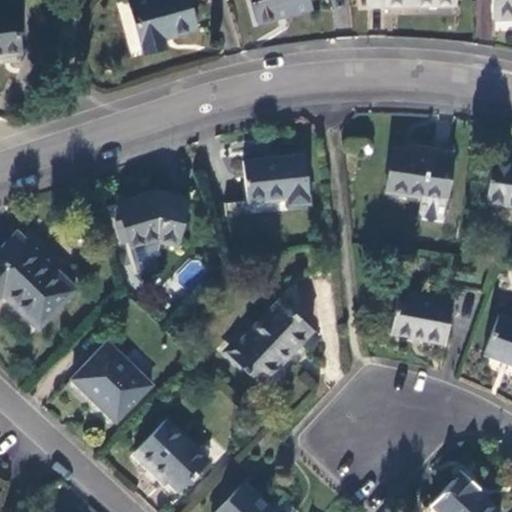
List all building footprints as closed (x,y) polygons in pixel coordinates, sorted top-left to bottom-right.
[(187,0),(128,0),(143,53),(165,47),(162,36),(195,27),(187,0)] [(308,0),(249,0),(255,20),(309,5),(308,0)] [(511,0),(490,0),(491,18),(511,17),(511,0)] [(0,54),(17,53),(12,5),(0,7),(0,54)] [(451,158),(392,149),(385,193),(420,198),(444,201),(451,158)] [(302,156),(239,163),(244,203),(283,197),(284,205),(307,202),(302,156)] [(511,162),(491,159),(484,202),(511,206),(511,162)] [(153,191),(115,203),(126,241),(157,232),(156,239),(176,244),(185,199),(153,191)] [(443,215),(444,201),(420,198),(417,213),(419,217),(438,219),(443,215)] [(155,247),(156,239),(157,232),(126,241),(130,254),(155,247)] [(73,287),(16,233),(0,249),(0,291),(0,292),(35,325),(73,287)] [(450,302),(396,290),(388,331),(442,343),(450,302)] [(258,384),(309,329),(277,299),(225,353),(258,384)] [(511,319),(497,314),(483,353),(511,363),(511,319)] [(148,383),(105,342),(70,378),(114,420),(148,383)] [(206,461),(164,421),(131,455),(160,483),(164,480),(177,492),(206,461)] [(460,471),(429,503),(438,511),(496,511),(497,511),(474,490),(477,486),(460,471)] [(273,511),(242,482),(213,511),(273,511)]
